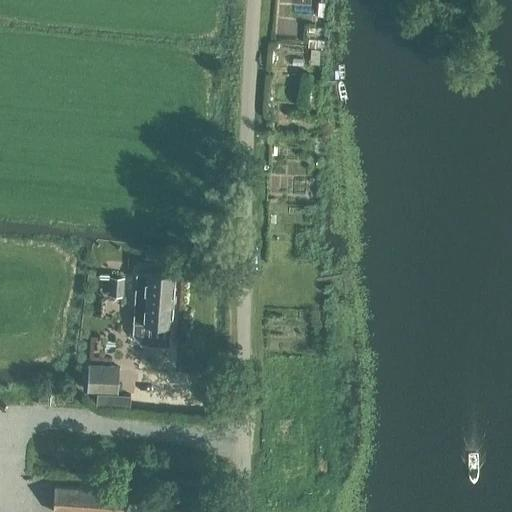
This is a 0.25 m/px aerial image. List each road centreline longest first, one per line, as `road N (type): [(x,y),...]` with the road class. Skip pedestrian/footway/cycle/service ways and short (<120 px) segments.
road 1 (unclassified): [(245,511),(254,0)]
road 2 (track): [(0,416),(114,420),(245,438)]
